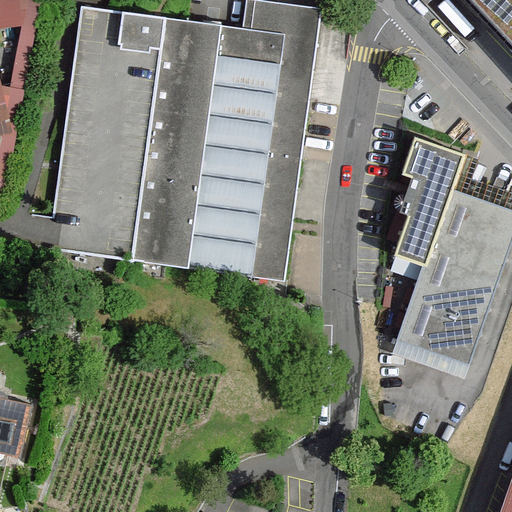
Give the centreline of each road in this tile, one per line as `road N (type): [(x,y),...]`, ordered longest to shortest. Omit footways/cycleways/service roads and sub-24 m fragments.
road 1 (residential): [(397,7),(362,67),(339,205),(329,511)]
road 2 (residential): [(397,7),(511,129)]
